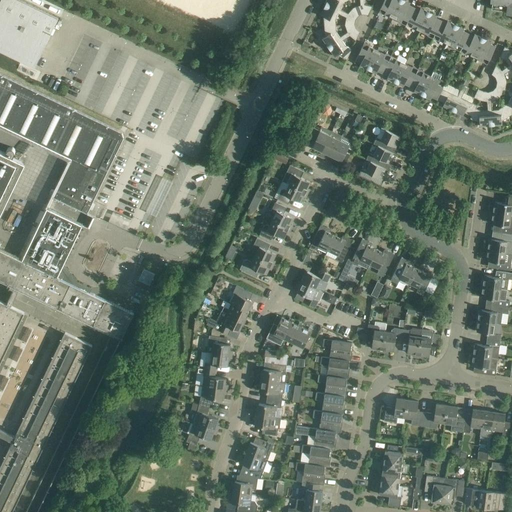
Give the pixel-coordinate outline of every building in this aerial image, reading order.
[(0,51),(35,68),(59,18),(20,0),(0,0),(0,1),(0,51)] [(343,4),(348,0),(347,0),(328,0),(326,5),(339,11),(338,13),(343,16),(345,12),(340,10),(343,4)] [(393,18),(401,0),(384,0),(379,12),(385,15),(385,14),(393,18)] [(406,25),(414,8),(409,5),(410,3),(403,0),(401,0),(393,18),(401,22),(400,23),(406,25)] [(511,0),(490,0),(490,1),(492,2),(491,9),(507,11),(507,13),(511,14),(511,0)] [(336,19),(338,13),(339,11),(326,5),(321,15),(324,16),(324,26),(336,26),(336,19)] [(420,31),(429,12),(421,8),(420,10),(414,8),(406,25),(412,28),(412,27),(420,31)] [(433,38),(441,21),(436,18),(437,16),(429,12),(420,31),(428,35),(427,36),(433,38)] [(447,44),(456,25),(448,21),(447,23),(441,21),(433,38),(439,41),(439,40),(447,44)] [(460,51),(468,34),(463,31),(464,29),(456,25),(447,44),(455,47),(454,49),(460,51)] [(341,39),(342,41),(347,38),(344,34),(340,37),(337,32),(336,26),(324,26),(325,37),(323,38),(329,47),(341,39)] [(474,57),(483,38),(475,34),(474,36),(468,34),(460,51),(466,54),(466,53),(474,57)] [(491,42),(483,38),(474,57),(482,60),(481,62),(487,64),(496,47),(490,44),(491,42)] [(346,46),(342,41),(341,39),(329,47),(335,57),(337,55),(347,60),(352,49),(346,46)] [(368,69),(377,50),(370,47),(370,46),(364,43),(356,60),(361,63),(360,65),(368,69)] [(506,60),(509,65),(510,67),(511,66),(511,50),(505,47),(500,57),(506,60)] [(378,71),(383,73),(391,56),(386,53),(385,54),(377,50),(368,69),(377,73),(378,71)] [(397,58),(391,56),(383,73),(388,76),(387,78),(395,82),(404,63),(407,59),(398,55),(397,58)] [(410,86),(418,69),(413,66),(412,67),(404,63),(395,82),(404,86),(405,84),(410,86)] [(422,95),(431,76),(424,73),(424,72),(418,69),(410,86),(415,89),(414,91),(422,95)] [(468,70),(465,75),(474,79),(476,74),(468,70)] [(434,72),(431,76),(422,95),(431,99),(432,97),(437,99),(445,83),(446,82),(440,79),(441,76),(434,72)] [(0,73),(0,125),(33,141),(71,159),(53,197),(87,214),(124,138),(122,132),(120,131),(0,73)] [(461,98),(464,93),(466,88),(463,86),(460,90),(445,83),(437,99),(444,103),(443,106),(453,110),(460,97),(461,98)] [(470,119),(476,108),(477,105),(472,103),(473,101),(473,99),(471,97),(470,96),(464,93),(461,98),(460,97),(453,110),(463,115),(464,112),(471,116),(470,119)] [(321,113),(330,114),(331,105),(322,104),(321,113)] [(482,111),(476,108),(470,119),(480,123),(480,126),(491,125),(490,110),(492,110),(492,105),(487,105),(488,110),(482,111)] [(510,116),(504,106),(498,110),(492,110),(490,110),(491,125),(502,124),(502,121),(510,116)] [(322,151),(330,135),(312,127),(306,139),(314,143),(312,146),(322,151)] [(378,146),(393,153),(396,154),(400,146),(399,144),(398,143),(401,137),(386,130),(381,139),(377,137),(374,144),(378,146)] [(332,131),(330,135),(322,151),(332,156),(342,136),(332,131)] [(352,141),(342,136),(332,156),(342,161),(352,141)] [(371,161),(385,169),(389,170),(393,162),(392,160),(390,159),(393,153),(378,146),(374,155),(369,153),(366,159),(371,161)] [(0,279),(15,286),(20,289),(85,320),(104,329),(112,333),(122,338),(134,313),(75,285),(62,268),(83,225),(47,208),(43,217),(22,260),(0,249),(0,202),(20,160),(19,160),(13,157),(15,153),(15,152),(15,151),(15,150),(14,149),(14,148),(13,147),(12,147),(10,147),(9,147),(8,148),(7,149),(5,153),(0,150),(0,279)] [(385,169),(371,161),(366,171),(362,169),(358,175),(381,186),(385,177),(384,175),(383,175),(385,169)] [(289,184),(308,193),(310,189),(308,188),(310,182),(301,178),(304,171),(290,165),(282,181),(289,184)] [(161,176),(145,212),(156,217),(172,181),(161,176)] [(306,197),(308,193),(289,184),(287,190),(284,189),(281,189),(277,198),(288,204),(291,198),(301,202),(303,196),(306,197)] [(257,191),(254,196),(261,200),(263,194),(257,191)] [(494,213),(511,215),(511,196),(507,195),(506,203),(495,202),(494,213)] [(272,220),(291,229),(293,225),(290,224),(293,218),(284,214),(287,207),(275,202),(271,211),(272,214),(275,215),(272,220)] [(110,226),(125,226),(125,213),(110,213),(110,226)] [(502,233),(511,234),(511,215),(494,213),(492,224),(503,226),(502,233)] [(289,233),(291,229),(272,220),(269,226),(267,225),(264,226),(260,234),(271,240),(274,234),(283,238),(286,232),(289,233)] [(328,250),(335,235),(329,232),(330,231),(329,229),(321,224),(310,247),(317,250),(319,246),(328,250)] [(511,234),(502,233),(501,240),(490,238),(488,250),(511,252),(511,234)] [(341,238),(335,235),(328,250),(338,255),(335,259),(342,262),(353,240),(344,236),(342,237),(341,238)] [(255,257),(273,265),(275,261),(273,260),(276,254),(266,250),(269,243),(257,238),(253,247),(254,250),(257,251),(255,257)] [(370,264),(377,249),(371,246),(372,245),(371,242),(362,238),(352,261),(368,268),(370,264)] [(383,252),(377,249),(370,264),(379,269),(377,273),(384,276),(395,254),(386,250),(384,250),(383,252)] [(511,257),(511,253),(488,250),(487,261),(498,262),(497,268),(510,270),(511,264),(511,257)] [(271,270),(273,265),(255,257),(252,262),(247,259),(244,260),(240,269),(257,277),(259,271),(266,274),(269,268),(271,270)] [(409,283),(416,268),(410,265),(411,264),(410,261),(402,257),(391,280),(397,283),(400,278),(409,283)] [(416,268),(409,283),(419,287),(416,292),(423,295),(434,273),(425,268),(423,269),(422,271),(416,268)] [(155,274),(146,270),(144,269),(139,280),(141,281),(150,285),(155,274)] [(301,281),(319,289),(323,280),(327,282),(330,275),(319,270),(316,275),(308,271),(306,273),(305,273),(301,281)] [(511,272),(496,271),(496,277),(485,275),(483,286),(507,290),(509,279),(511,279),(511,272)] [(314,298),(319,289),(301,281),(297,289),(299,290),(298,292),(307,296),(304,302),(315,307),(318,300),(314,298)] [(0,363),(25,313),(11,306),(20,289),(15,286),(6,304),(0,300),(0,363)] [(230,303),(232,304),(247,311),(251,301),(241,296),(244,289),(237,286),(233,292),(235,293),(230,303)] [(507,290),(483,286),(482,297),(492,299),(492,305),(509,307),(510,301),(506,300),(507,290)] [(328,294),(325,300),(332,304),(332,303),(336,305),(339,299),(328,294)] [(248,312),(247,311),(232,304),(229,309),(224,306),(222,311),(243,321),(244,321),(248,312)] [(508,314),(509,307),(492,305),(491,311),(480,309),(478,321),(496,323),(501,324),(503,313),(508,314)] [(243,321),(222,311),(214,328),(219,330),(220,331),(228,334),(231,328),(239,331),(243,321)] [(281,345),(284,338),(292,322),(293,319),(290,318),(288,320),(282,317),(278,325),(274,323),(267,338),(281,345)] [(382,352),(385,331),(386,323),(375,321),(375,325),(368,324),(367,336),(373,338),(372,348),(378,349),(378,351),(382,352)] [(496,323),(478,321),(477,332),(488,333),(487,339),(500,341),(501,335),(494,334),(496,323)] [(294,343),(302,327),(303,324),(299,322),(298,325),(292,322),(284,338),(294,343)] [(308,330),(302,327),(294,343),(304,348),(304,347),(309,350),(315,338),(309,336),(313,329),(309,327),(308,330)] [(212,330),(211,335),(220,337),(220,331),(219,330),(214,328),(212,330)] [(391,332),(385,331),(382,352),(387,353),(388,350),(394,351),(395,341),(402,342),(404,329),(394,328),(392,329),(391,332)] [(413,356),(418,357),(421,335),(422,329),(413,328),(410,330),(404,329),(402,342),(409,343),(407,353),(414,354),(413,356)] [(421,337),(418,357),(423,358),(423,355),(429,356),(431,346),(438,347),(439,334),(433,333),(433,332),(432,330),(422,329),(421,335),(421,337)] [(15,436),(0,428),(0,434),(13,441),(0,467),(0,511),(12,511),(92,345),(65,332),(15,436)] [(207,352),(232,356),(233,351),(230,350),(231,344),(219,343),(220,337),(211,335),(209,335),(207,352)] [(330,358),(349,361),(351,361),(352,354),(350,354),(352,342),(324,339),(323,346),(331,347),(330,358)] [(498,358),(500,341),(487,339),(486,345),(475,344),(474,355),(498,358)] [(278,351),(275,351),(265,349),(264,356),(265,356),(274,357),(277,358),(278,351)] [(231,360),(232,356),(207,352),(205,369),(215,370),(216,364),(228,366),(228,360),(231,360)] [(495,375),(498,358),(474,355),(472,366),(483,367),(482,373),(495,375)] [(327,376),(347,378),(348,379),(349,372),(348,372),(349,361),(330,358),(321,357),(320,362),(320,364),(329,365),(327,376)] [(261,380),(280,382),(281,372),(286,373),(287,365),(276,364),(274,363),(273,370),(263,368),(262,371),(261,380)] [(214,376),(215,370),(205,369),(202,386),(227,390),(228,385),(225,384),(226,378),(214,376)] [(347,378),(327,376),(319,375),(318,382),(326,383),(325,394),(344,396),(346,396),(347,390),(345,389),(347,378)] [(286,383),(280,382),(261,380),(260,388),(261,389),(261,391),(270,392),(270,399),(282,400),(283,393),(284,392),(286,383)] [(227,394),(227,390),(202,386),(201,397),(199,404),(209,407),(211,398),(223,400),(224,394),(227,394)] [(322,411),(342,414),(343,414),(344,407),(343,407),(344,396),(325,394),(316,392),(315,400),(324,401),(322,411)] [(405,417),(407,399),(396,398),(395,408),(386,407),(384,421),(397,423),(398,416),(405,417)] [(281,408),(282,400),(270,399),(269,405),(259,404),(259,406),(257,406),(256,415),(275,417),(277,407),(281,408)] [(424,426),(426,412),(417,411),(418,401),(407,399),(405,417),(412,418),(411,425),(424,426)] [(194,421),(217,430),(219,426),(216,425),(218,419),(207,415),(209,407),(199,404),(193,403),(191,411),(197,412),(194,421)] [(444,423),(447,405),(436,404),(435,413),(426,412),(424,426),(436,428),(437,422),(444,423)] [(447,405),(444,423),(451,424),(450,430),(463,432),(465,418),(457,417),(458,407),(447,405)] [(480,434),(483,410),(473,409),(472,413),(466,412),(465,418),(463,432),(480,434)] [(342,414),(322,411),(314,410),(313,417),(321,419),(320,429),(336,431),(341,432),(342,425),(340,425),(342,414)] [(491,437),(494,412),(483,410),(480,434),(480,436),(491,437)] [(505,413),(494,412),(491,437),(492,430),(502,431),(502,437),(508,438),(510,422),(504,421),(505,413)] [(281,418),(275,417),(256,415),(255,423),(256,424),(256,426),(266,427),(265,434),(277,436),(278,428),(280,427),(281,418)] [(216,435),(217,430),(194,421),(188,438),(198,441),(200,436),(211,439),(213,434),(216,435)] [(314,447),(330,449),(335,449),(336,443),(335,442),(336,431),(320,429),(308,428),(307,435),(315,436),(314,447)] [(246,453),(267,460),(273,444),(267,441),(265,447),(250,442),(246,453)] [(308,464),(325,466),(329,467),(330,460),(329,460),(330,449),(314,447),(302,445),(301,452),(310,453),(308,464)] [(423,449),(407,447),(406,453),(422,455),(423,449)] [(385,450),(384,461),(402,464),(403,452),(397,452),(395,451),(387,450),(385,450)] [(478,451),(477,460),(488,461),(489,453),(478,451)] [(267,460),(246,453),(242,463),(244,464),(240,475),(257,478),(260,478),(267,460)] [(400,474),(402,464),(384,461),(382,472),(400,474)] [(302,482),(317,484),(324,485),(325,477),(323,477),(325,466),(308,464),(296,462),(295,470),(304,471),(302,482)] [(415,477),(417,477),(423,478),(424,467),(417,465),(415,477)] [(399,485),(400,474),(382,472),(381,483),(399,485)] [(233,492),(251,494),(252,488),(256,489),(257,478),(240,475),(240,476),(240,481),(235,481),(233,492)] [(442,502),(445,485),(446,478),(426,475),(424,490),(432,491),(431,501),(442,502)] [(414,499),(420,500),(423,478),(417,477),(414,499)] [(446,478),(445,485),(442,502),(453,504),(454,495),(462,496),(464,480),(446,478)] [(317,484),(302,482),(300,494),(306,495),(305,500),(321,503),(323,491),(316,490),(317,484)] [(399,485),(381,483),(379,494),(389,495),(388,505),(400,507),(401,497),(397,496),(399,485)] [(484,508),(486,490),(467,487),(464,504),(471,504),(471,503),(474,503),(474,507),(484,508)] [(506,493),(486,490),(484,508),(495,509),(495,506),(498,507),(498,508),(504,509),(506,493)] [(237,510),(253,511),(256,511),(257,505),(255,501),(256,495),(251,494),(233,492),(232,503),(238,504),(237,510)] [(319,511),(321,503),(305,500),(297,499),(296,507),(293,509),(289,508),(287,511),(319,511)]
